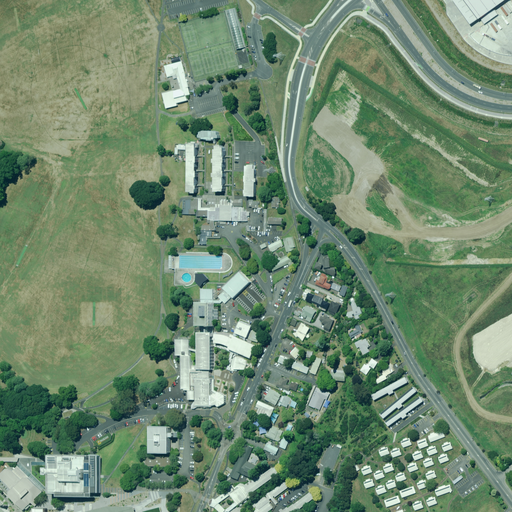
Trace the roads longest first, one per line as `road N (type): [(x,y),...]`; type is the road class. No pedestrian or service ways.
road 1 (tertiary): [(340,243),(421,378),(511,501)]
road 2 (tertiary): [(318,222),(298,206),(286,165),(296,83),(311,40)]
road 3 (tertiary): [(318,45),(291,162),(300,200),(318,222)]
road 4 (tertiary): [(234,428),(305,263)]
road 5 (secondary): [(395,0),(450,68),(511,92)]
road 6 (secondary): [(511,108),(446,86),(394,25)]
